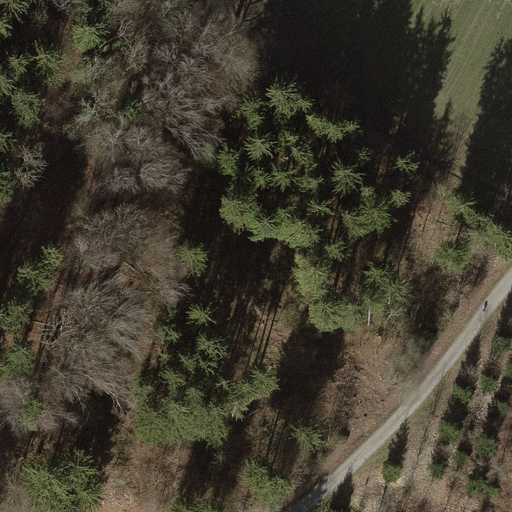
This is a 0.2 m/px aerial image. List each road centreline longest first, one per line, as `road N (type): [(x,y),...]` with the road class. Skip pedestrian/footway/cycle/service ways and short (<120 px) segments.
road 1 (track): [(511,200),(324,94),(227,23)]
road 2 (track): [(294,511),(334,483),(511,280)]
